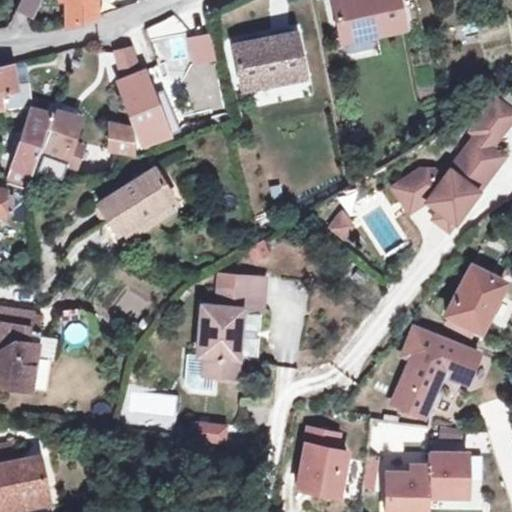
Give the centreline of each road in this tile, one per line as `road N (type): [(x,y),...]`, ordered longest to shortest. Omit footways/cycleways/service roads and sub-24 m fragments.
road 1 (residential): [(391,310),(265,421),(239,511)]
road 2 (unclassified): [(169,0),(71,37),(0,44)]
